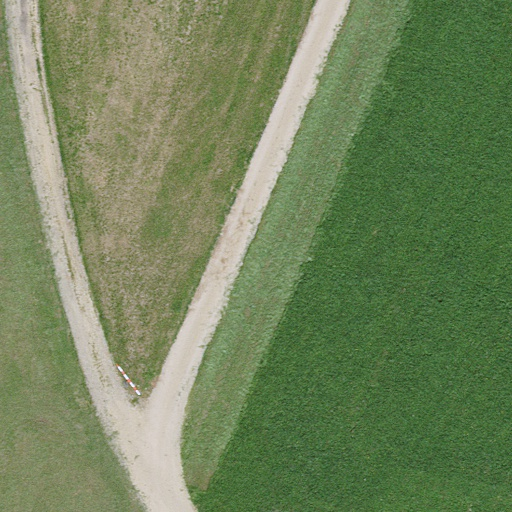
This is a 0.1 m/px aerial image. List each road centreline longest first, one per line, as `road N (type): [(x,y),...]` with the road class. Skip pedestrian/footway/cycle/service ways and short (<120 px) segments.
road 1 (track): [(18,0),(83,336),(144,477),(170,511)]
road 2 (track): [(144,477),(329,0)]
